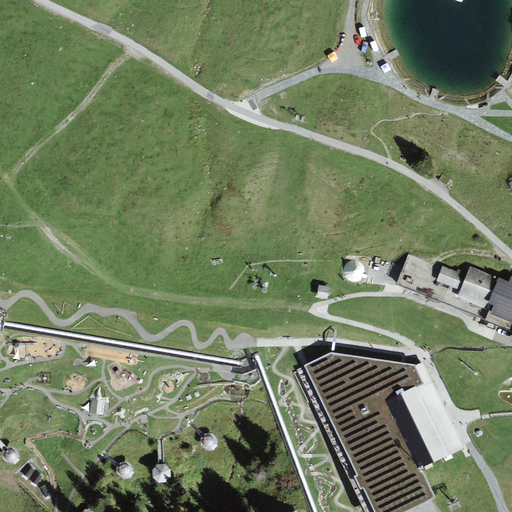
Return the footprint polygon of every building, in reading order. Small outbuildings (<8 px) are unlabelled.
[(511,275),(509,281),(469,266),(467,272),(458,269),(456,272),(408,254),(396,286),(511,329),(511,275)] [(365,276),(359,258),(343,263),(349,281),(365,276)] [(329,287),(318,286),(316,298),(327,300),(329,287)] [(361,492),(366,490),(375,511),(415,511),(439,502),(423,468),(389,400),(427,382),(416,364),(333,352),(306,365),(359,477),(355,479),(361,492)] [(427,382),(389,400),(423,468),(464,448),(446,416),(442,408),(427,382)] [(157,464),(152,469),(153,476),(158,481),(165,481),(170,475),(170,468),(164,463),(157,464)]
